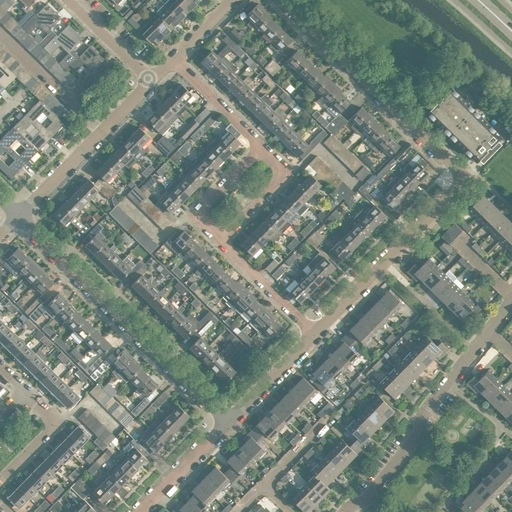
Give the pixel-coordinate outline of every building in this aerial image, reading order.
[(14,19),(17,23),(21,27),(34,14),(28,8),(35,0),(19,0),(24,4),(21,8),(26,13),(20,19),(18,17),(16,17),(14,19)] [(180,21),(187,13),(174,0),(167,8),(180,21)] [(187,13),(195,5),(189,0),(174,0),(187,13)] [(46,4),(35,15),(50,29),(61,18),(46,4)] [(247,24),(251,28),(255,25),(254,24),(265,13),(256,5),(245,16),(250,21),(247,24)] [(125,18),(132,11),(129,8),(122,15),(125,18)] [(167,8),(159,16),(172,29),(180,21),(167,8)] [(0,19),(0,22),(3,25),(11,17),(7,12),(0,19)] [(263,33),(274,22),(265,13),(254,24),(255,25),(263,33)] [(131,16),(128,19),(136,28),(139,25),(131,16)] [(164,37),(172,29),(159,16),(152,24),(164,37)] [(9,31),(17,23),(14,19),(11,17),(3,25),(9,31)] [(152,24),(149,21),(138,32),(149,43),(152,40),(157,44),(164,37),(152,24)] [(272,42),(283,31),(274,22),(263,33),(272,42)] [(9,31),(13,36),(22,27),(21,27),(17,23),(9,31)] [(68,53),(82,39),(68,25),(57,36),(55,35),(43,48),(47,52),(50,55),(60,45),(68,53)] [(18,40),(26,31),(22,27),(13,36),(18,40)] [(237,42),(242,37),(233,29),(228,33),(237,42)] [(43,48),(55,35),(51,30),(38,43),(39,44),(43,48)] [(18,40),(22,44),(30,35),(26,31),(18,40)] [(272,42),(281,51),(292,40),(283,31),(272,42)] [(22,44),(26,48),(34,40),(30,35),(22,44)] [(220,59),(231,48),(235,44),(226,35),(222,40),(227,45),(216,55),(211,51),(200,61),(209,70),(220,59)] [(30,52),(39,44),(38,43),(34,40),(26,48),(30,52)] [(246,51),(250,46),(246,42),(242,46),(246,51)] [(30,52),(35,56),(43,48),(39,44),(30,52)] [(235,53),(240,48),(235,44),(231,48),(235,53)] [(78,57),(77,56),(69,64),(76,71),(84,63),(93,71),(104,60),(89,46),(78,57)] [(250,55),(255,50),(250,46),(246,51),(250,55)] [(39,60),(47,52),(43,48),(35,56),(39,60)] [(286,61),(295,70),(306,59),(297,50),(286,61)] [(6,51),(0,57),(0,61),(3,64),(11,55),(6,51)] [(64,69),(69,64),(77,56),(73,51),(65,59),(60,64),(60,65),(64,69)] [(39,60),(43,65),(51,56),(50,55),(47,52),(39,60)] [(7,68),(15,60),(11,55),(3,64),(7,68)] [(47,69),(56,61),(51,56),(43,65),(47,69)] [(248,66),(253,61),(248,57),(244,62),(248,66)] [(214,75),(218,79),(232,65),(227,61),(224,64),(220,59),(209,70),(210,71),(209,73),(213,76),(214,75)] [(268,72),(276,63),(272,59),(263,68),(268,72)] [(314,68),(306,59),(295,70),(304,78),(314,68)] [(19,64),(15,60),(7,68),(11,72),(19,64)] [(0,83),(4,88),(15,77),(7,68),(0,61),(0,83)] [(60,65),(60,64),(56,61),(47,69),(52,73),(60,65)] [(253,70),(257,66),(253,61),(248,66),(253,70)] [(272,76),(281,67),(276,63),(268,72),(272,76)] [(11,72),(15,76),(24,68),(19,64),(11,72)] [(218,79),(227,87),(238,77),(233,72),(237,69),(232,64),(232,65),(218,79)] [(56,77),(64,69),(60,65),(52,73),(56,77)] [(28,72),(24,68),(15,76),(20,81),(28,72)] [(304,87),(308,91),(323,76),(314,68),(304,78),(308,83),(304,87)] [(56,77),(60,82),(69,73),(64,69),(56,77)] [(32,76),(28,72),(20,81),(24,85),(32,76)] [(86,90),(99,77),(94,72),(81,85),(82,86),(86,90)] [(60,82),(65,86),(73,77),(69,73),(60,82)] [(266,83),(270,79),(266,74),(261,79),(266,83)] [(28,89),(37,81),(32,76),(24,85),(28,89)] [(242,81),(238,77),(227,87),(236,96),(251,81),(247,76),(242,81)] [(327,80),(323,76),(308,91),(312,95),(316,91),(321,96),(334,83),(329,79),(328,79),(327,80)] [(69,90),(77,81),(73,77),(65,86),(69,90)] [(270,87),(275,83),(270,79),(266,83),(270,87)] [(285,89),(289,84),(285,80),(280,84),(285,89)] [(41,85),(37,81),(28,89),(32,93),(41,85)] [(69,90),(73,94),(82,86),(81,85),(77,81),(69,90)] [(236,96),(245,105),(255,94),(251,89),(255,85),(251,81),(236,96)] [(322,105),(326,109),(341,94),(337,90),(338,89),(338,88),(334,83),(321,96),(326,100),(322,105)] [(181,84),(172,93),(188,108),(191,105),(186,100),(192,95),(181,84)] [(32,93),(37,97),(45,89),(41,85),(32,93)] [(73,94),(77,98),(86,90),(82,86),(73,94)] [(49,93),(45,89),(37,97),(41,102),(49,93)] [(486,151),(491,156),(501,145),(497,140),(500,136),(452,89),(441,100),(438,103),(427,114),(475,162),(486,151)] [(283,100),(288,96),(284,92),(279,96),(283,100)] [(41,102),(45,106),(54,97),(49,93),(41,102)] [(172,93),(164,102),(178,116),(186,107),(187,109),(188,108),(172,93)] [(298,102),(303,97),(298,93),(294,97),(298,102)] [(260,98),(255,94),(245,105),(253,113),(268,98),(264,94),(260,98)] [(335,109),(339,113),(324,127),(329,132),(343,117),(339,113),(350,102),(341,94),(326,109),(330,113),(335,109)] [(288,105),(292,100),(288,96),(283,100),(288,105)] [(58,102),(54,97),(45,106),(50,110),(58,102)] [(302,106),(307,101),(303,97),(298,102),(302,106)] [(253,113),(262,122),(273,111),(268,107),(273,102),(268,98),(253,113)] [(24,115),(36,128),(40,124),(53,135),(64,124),(58,119),(39,100),(24,115)] [(62,106),(58,102),(50,110),(54,114),(62,106)] [(164,102),(155,111),(170,126),(169,125),(178,116),(164,102)] [(58,118),(66,110),(62,106),(54,114),(58,118)] [(355,123),(350,127),(354,131),(369,116),(360,107),(350,118),(355,123)] [(198,124),(210,112),(205,108),(194,119),(198,124)] [(301,118),(306,113),(301,109),(297,113),(301,118)] [(274,110),(273,111),(262,122),(271,131),(285,116),(286,115),(282,111),(278,114),(274,110)] [(316,119),(320,114),(316,110),(311,115),(316,119)] [(170,126),(155,111),(146,120),(161,135),(170,126)] [(305,122),(310,117),(306,113),(301,118),(305,122)] [(207,128),(216,118),(212,114),(203,124),(207,128)] [(12,127),(37,151),(53,135),(40,124),(36,128),(24,115),(12,127)] [(280,139),(291,128),(294,125),(285,116),(271,131),(280,139)] [(378,125),(369,116),(354,131),(359,135),(363,131),(368,135),(378,125)] [(333,136),(335,134),(347,121),(343,117),(329,132),(331,134),(333,136)] [(192,130),(196,126),(198,124),(194,119),(192,121),(188,126),(192,130)] [(387,133),(378,125),(368,135),(373,141),(368,145),(372,149),(387,133)] [(188,134),(192,130),(188,126),(183,130),(188,134)] [(37,151),(12,127),(0,139),(0,144),(10,155),(14,151),(26,163),(37,151)] [(139,127),(130,136),(141,147),(150,138),(139,127)] [(199,137),(203,132),(198,128),(194,132),(199,137)] [(289,148),(299,137),(304,133),(300,129),(296,134),(291,128),(280,139),(279,141),(284,146),(285,144),(289,148)] [(314,147),(327,134),(322,130),(307,145),(299,137),(289,148),(292,151),(291,153),(296,158),(297,156),(298,157),(299,155),(302,159),(314,147)] [(195,141),(199,137),(194,132),(190,137),(195,141)] [(229,132),(221,141),(232,151),(240,143),(229,132)] [(381,149),(385,153),(389,157),(399,147),(395,143),(396,142),(387,133),(372,149),(376,153),(381,149)] [(335,138),(333,136),(331,134),(323,143),(327,147),(335,138)] [(171,152),(175,147),(163,135),(159,140),(171,152)] [(130,136),(122,145),(132,155),(141,147),(130,136)] [(223,160),(232,151),(221,141),(220,141),(216,137),(207,145),(212,150),(223,160)] [(335,138),(327,147),(331,151),(339,142),(335,138)] [(167,156),(171,152),(159,140),(155,144),(167,156)] [(345,148),(348,146),(350,143),(346,140),(342,145),(343,146),(345,148)] [(331,151),(335,155),(343,146),(342,145),(339,142),(331,151)] [(398,161),(407,153),(412,147),(408,143),(393,157),(398,161)] [(0,168),(10,178),(26,163),(14,151),(10,155),(0,144),(0,168)] [(124,164),(132,155),(122,145),(113,154),(124,164)] [(182,154),(186,150),(181,146),(177,150),(182,154)] [(343,146),(335,155),(339,159),(347,150),(345,148),(343,146)] [(177,159),(182,154),(177,150),(173,154),(177,159)] [(199,154),(214,169),(223,160),(212,150),(207,154),(203,150),(199,154)] [(347,150),(339,159),(343,163),(351,154),(347,150)] [(113,154),(104,163),(115,173),(124,164),(113,154)] [(206,178),(214,169),(199,154),(195,158),(197,161),(193,165),(206,178)] [(343,163),(347,167),(356,158),(351,154),(343,163)] [(308,164),(311,167),(313,169),(315,171),(323,163),(316,156),(308,164)] [(388,171),(393,167),(398,161),(393,157),(384,167),(388,171)] [(356,158),(347,167),(351,171),(360,162),(356,158)] [(427,164),(421,158),(412,167),(407,163),(402,168),(407,172),(418,183),(422,178),(424,179),(428,175),(427,173),(423,168),(427,164)] [(355,175),(363,167),(364,166),(360,162),(351,171),(355,175)] [(112,195),(116,190),(107,181),(111,177),(116,181),(119,177),(115,173),(104,163),(101,166),(100,164),(94,170),(96,171),(95,171),(101,177),(98,181),(112,195)] [(164,172),(169,168),(164,163),(160,168),(164,172)] [(318,174),(319,176),(328,167),(323,163),(315,171),(318,174)] [(150,173),(154,169),(150,164),(146,168),(150,173)] [(197,187),(206,178),(193,165),(188,170),(187,168),(182,172),(197,187)] [(328,167),(319,176),(324,180),(332,171),(328,167)] [(355,175),(361,180),(369,172),(363,167),(355,175)] [(384,175),(388,171),(384,167),(380,171),(384,175)] [(146,178),(150,173),(146,168),(141,173),(146,178)] [(160,176),(164,172),(160,168),(156,172),(160,176)] [(418,183),(407,172),(402,168),(399,171),(404,175),(398,181),(409,191),(411,190),(412,191),(416,187),(415,186),(418,183)] [(324,180),(325,181),(328,184),(336,175),(332,171),(324,180)] [(182,180),(178,185),(177,185),(188,196),(197,187),(182,172),(179,176),(182,180)] [(325,181),(324,180),(319,176),(318,174),(314,178),(310,174),(301,183),(312,194),(317,199),(320,196),(315,190),(325,181)] [(328,184),(333,189),(341,180),(336,175),(328,184)] [(98,190),(103,194),(108,199),(112,195),(98,181),(94,185),(88,179),(86,178),(81,183),(82,185),(79,188),(90,198),(94,203),(98,199),(94,195),(98,190)] [(333,189),(333,190),(337,193),(346,185),(341,180),(333,189)] [(131,189),(135,186),(136,185),(131,181),(127,185),(131,189)] [(180,204),(188,196),(177,185),(178,185),(173,181),(164,190),(166,191),(180,204)] [(366,181),(364,183),(362,185),(374,197),(378,202),(382,198),(392,208),(401,200),(386,186),(382,190),(386,193),(383,196),(375,188),(374,189),(366,181)] [(386,186),(401,200),(409,191),(398,181),(394,185),(390,181),(386,186)] [(301,183),(292,192),(303,203),(312,194),(301,183)] [(147,198),(152,193),(143,185),(138,189),(147,198)] [(337,193),(341,197),(350,189),(346,185),(337,193)] [(369,201),(374,197),(362,185),(358,189),(369,201)] [(132,200),(140,191),(135,186),(131,189),(126,195),(132,200)] [(90,198),(79,188),(71,197),(81,207),(90,198)] [(341,197),(342,198),(346,202),(349,198),(354,193),(350,189),(341,197)] [(338,203),(342,198),(341,197),(337,193),(333,190),(329,194),(338,203)] [(146,197),(140,191),(132,200),(138,206),(146,197)] [(180,204),(166,191),(153,204),(159,209),(163,213),(167,209),(171,213),(180,204)] [(292,192),(284,201),(295,211),(303,203),(292,192)] [(476,217),(490,202),(482,194),(468,208),(476,217)] [(71,197),(62,206),(73,216),(81,207),(71,197)] [(144,212),(153,204),(146,197),(138,206),(144,212)] [(350,207),(354,202),(349,198),(346,202),(345,202),(350,207)] [(299,216),(295,211),(284,201),(280,204),(279,203),(274,208),(275,210),(290,224),(299,216)] [(333,202),(326,209),(329,211),(336,205),(333,202)] [(485,225),(499,210),(490,202),(476,217),(485,225)] [(113,218),(121,209),(117,204),(108,213),(113,218)] [(153,204),(144,212),(150,218),(159,209),(153,204)] [(374,205),(366,214),(377,225),(380,221),(381,222),(382,222),(385,219),(385,217),(384,217),(385,216),(374,205)] [(64,225),(69,220),(79,229),(74,235),(78,239),(87,230),(83,226),(73,216),(62,206),(53,214),(64,225)] [(118,222),(126,213),(121,209),(113,218),(118,222)] [(165,215),(163,213),(159,209),(150,218),(156,224),(165,215)] [(266,218),(277,229),(282,233),(290,224),(275,210),(266,218)] [(335,219),(340,214),(335,210),(331,214),(335,219)] [(377,225),(366,214),(362,210),(353,219),(368,233),(377,225)] [(499,210),(485,225),(493,233),(507,219),(499,210)] [(321,220),(325,215),(321,211),(316,215),(321,220)] [(96,221),(100,217),(96,213),(91,217),(96,221)] [(122,227),(131,218),(126,213),(118,222),(122,227)] [(331,223),(335,219),(331,214),(327,219),(331,223)] [(171,221),(165,215),(156,224),(162,230),(171,221)] [(92,226),(96,221),(91,217),(87,221),(92,226)] [(127,231),(135,222),(131,218),(122,227),(127,231)] [(258,227),(269,238),(273,242),(282,233),(277,229),(266,218),(258,227)] [(348,232),(359,242),(368,233),(353,219),(345,228),(348,232)] [(511,223),(507,219),(493,233),(501,241),(511,229),(511,223)] [(312,229),(317,224),(312,220),(308,224),(312,229)] [(131,235),(140,227),(135,222),(127,231),(131,235)] [(103,228),(98,223),(82,239),(87,243),(83,247),(89,252),(91,251),(94,254),(104,243),(108,240),(99,231),(103,228)] [(318,233),(325,226),(322,223),(315,230),(318,233)] [(450,227),(459,236),(463,232),(454,223),(450,227)] [(308,233),(312,229),(308,224),(304,229),(308,233)] [(136,240),(144,231),(140,227),(131,235),(136,240)] [(258,227),(249,236),(260,247),(269,238),(258,227)] [(445,232),(454,241),(459,236),(450,227),(445,232)] [(511,245),(511,229),(501,241),(509,249),(511,245)] [(140,244),(149,236),(144,231),(136,240),(140,244)] [(177,255),(192,239),(183,231),(179,235),(176,231),(165,242),(177,255)] [(318,244),(323,240),(314,231),(310,236),(318,244)] [(124,241),(128,236),(124,232),(119,237),(124,241)] [(350,251),(359,242),(348,232),(340,240),(350,251)] [(450,245),(454,241),(445,232),(441,236),(450,245)] [(128,245),(132,241),(128,236),(124,241),(128,245)] [(149,236),(140,244),(145,249),(153,240),(149,236)] [(260,247),(249,236),(240,245),(251,256),(260,247)] [(314,249),(318,244),(310,236),(306,240),(314,249)] [(295,246),(299,242),(295,237),(290,242),(295,246)] [(201,248),(192,239),(177,255),(181,258),(185,254),(190,259),(201,248)] [(150,253),(152,251),(158,245),(153,240),(145,249),(150,253)] [(347,255),(350,251),(340,240),(329,252),(335,258),(337,256),(343,261),(348,256),(347,255)] [(291,251),(295,246),(290,242),(286,246),(291,251)] [(104,243),(94,254),(102,263),(113,252),(117,248),(113,245),(109,248),(104,243)] [(16,268),(26,257),(17,248),(7,259),(16,268)] [(210,257),(201,248),(190,259),(199,268),(210,257)] [(102,263),(111,271),(122,261),(113,252),(102,263)] [(310,261),(326,276),(335,267),(319,252),(310,261)] [(293,262),(297,257),(293,253),(289,257),(293,262)] [(278,264),(282,259),(278,255),(273,260),(278,264)] [(26,257),(16,268),(11,272),(16,277),(20,272),(25,276),(35,266),(35,265),(35,264),(35,263),(33,261),(32,260),(31,261),(26,257)] [(218,265),(210,257),(199,268),(195,272),(199,276),(203,272),(208,276),(218,265)] [(289,266),(293,262),(289,257),(284,261),(289,266)] [(120,280),(127,273),(131,277),(144,263),(140,259),(134,265),(127,258),(123,262),(122,261),(111,271),(120,280)] [(427,259),(420,266),(415,262),(406,271),(416,281),(419,278),(422,281),(436,267),(427,259)] [(269,273),(278,264),(273,260),(265,268),(269,273)] [(306,274),(317,285),(326,276),(310,261),(307,265),(310,270),(306,274)] [(131,285),(140,294),(154,278),(151,275),(147,280),(142,274),(148,268),(144,263),(131,277),(135,281),(131,285)] [(25,276),(33,285),(44,274),(40,270),(40,269),(40,268),(38,266),(37,265),(36,266),(35,266),(25,276)] [(175,274),(180,270),(175,265),(171,270),(175,274)] [(227,274),(218,265),(208,276),(217,285),(227,274)] [(276,279),(285,270),(280,266),(271,275),(276,279)] [(422,281),(430,289),(444,275),(436,267),(422,281)] [(165,277),(169,272),(165,268),(160,273),(165,277)] [(180,278),(184,274),(180,270),(175,274),(180,278)] [(44,274),(33,285),(30,288),(34,292),(37,289),(42,294),(53,283),(44,274)] [(236,282),(227,274),(217,285),(225,293),(236,283),(236,282)] [(308,294),(317,285),(306,274),(297,283),(308,294)] [(438,297),(452,283),(444,275),(430,289),(438,297)] [(154,278),(140,294),(143,297),(141,298),(146,303),(148,302),(149,302),(159,292),(154,286),(157,283),(153,280),(155,279),(154,278)] [(300,303),(308,294),(297,283),(297,284),(293,280),(285,289),(288,293),(284,297),(289,302),(292,302),(296,299),(300,303)] [(178,290),(182,286),(178,281),(174,286),(178,290)] [(236,282),(236,283),(225,293),(222,297),(226,302),(230,306),(245,291),(242,288),(243,287),(237,281),(236,282)] [(13,301),(18,296),(15,293),(21,286),(18,283),(7,295),(13,301)] [(193,291),(197,287),(193,283),(188,287),(193,291)] [(438,297),(446,305),(460,291),(452,283),(438,297)] [(187,290),(182,286),(178,290),(173,296),(176,299),(181,294),(182,294),(187,290)] [(149,302),(157,311),(168,300),(163,295),(167,291),(163,287),(159,292),(149,302)] [(197,296),(202,291),(197,287),(193,291),(197,296)] [(388,290),(381,297),(395,311),(402,304),(388,290)] [(243,311),(254,300),(255,298),(249,293),(248,294),(245,291),(230,306),(234,310),(235,309),(241,314),(243,311)] [(455,313),(468,299),(460,291),(446,305),(455,313)] [(56,313),(67,302),(58,294),(47,304),(53,310),(50,313),(54,316),(57,313),(56,313)] [(387,319),(395,311),(381,297),(373,305),(387,319)] [(28,316),(42,302),(37,298),(24,312),(28,316)] [(195,307),(200,303),(195,298),(191,303),(195,307)] [(461,320),(469,312),(474,316),(483,307),(478,302),(475,305),(468,299),(455,313),(461,320)] [(177,309),(168,300),(157,311),(160,314),(159,315),(164,321),(166,319),(166,320),(177,309)] [(210,309),(215,304),(210,300),(206,304),(210,309)] [(263,308),(254,300),(243,311),(252,319),(263,308)] [(9,309),(13,305),(9,301),(4,305),(9,309)] [(33,320),(46,306),(42,302),(28,316),(33,320)] [(56,313),(57,313),(65,322),(76,311),(67,302),(56,313)] [(215,313),(219,308),(215,304),(210,309),(215,313)] [(13,314),(17,309),(13,305),(9,309),(13,314)] [(177,309),(166,320),(175,328),(186,318),(185,317),(180,312),(184,309),(180,305),(177,309)] [(379,328),(387,319),(373,305),(365,314),(379,328)] [(271,317),(263,308),(252,319),(248,324),(251,327),(256,323),(261,328),(271,317)] [(71,333),(85,320),(76,311),(65,322),(62,325),(71,333)] [(184,337),(188,333),(192,337),(213,315),(209,311),(198,322),(190,313),(185,317),(186,318),(175,328),(184,337)] [(371,336),(379,328),(365,314),(357,322),(371,336)] [(213,315),(192,337),(196,341),(189,348),(198,356),(208,346),(200,337),(217,320),(213,315)] [(228,326),(233,321),(228,317),(224,322),(228,326)] [(271,317),(261,328),(256,332),(262,338),(269,336),(270,337),(270,336),(278,334),(277,329),(280,326),(271,317)] [(26,326),(30,322),(26,318),(22,322),(26,326)] [(85,320),(71,333),(69,336),(72,339),(78,334),(83,339),(93,328),(85,320)] [(232,330),(237,326),(233,321),(228,326),(232,330)] [(31,331),(35,327),(30,322),(26,326),(31,331)] [(345,334),(354,344),(359,339),(363,344),(371,336),(357,322),(345,334)] [(50,337),(54,333),(45,324),(41,328),(50,337)] [(8,328),(0,335),(0,341),(6,347),(17,336),(8,328)] [(93,328),(83,339),(92,348),(102,337),(93,328)] [(240,331),(237,334),(246,343),(250,339),(246,334),(244,335),(240,331)] [(230,341),(235,337),(230,332),(226,337),(230,341)] [(350,348),(354,344),(345,334),(335,344),(338,347),(336,349),(350,363),(358,355),(350,348)] [(44,344),(48,339),(44,335),(39,339),(44,344)] [(59,346),(63,341),(57,335),(53,339),(59,346)] [(6,347),(15,356),(25,345),(17,336),(6,347)] [(439,359),(444,353),(448,349),(439,340),(435,344),(427,336),(420,343),(434,357),(436,356),(439,359)] [(102,337),(92,348),(101,356),(111,346),(102,337)] [(234,346),(239,341),(235,337),(230,341),(234,346)] [(48,348),(52,344),(48,339),(44,344),(48,348)] [(255,352),(259,348),(250,339),(246,343),(255,352)] [(65,352),(70,348),(63,341),(59,346),(65,352)] [(248,359),(253,355),(241,343),(236,347),(248,359)] [(434,357),(420,343),(412,352),(426,366),(434,357)] [(23,364),(34,353),(25,345),(15,356),(23,364)] [(198,356),(207,365),(217,354),(208,346),(198,356)] [(336,349),(328,357),(342,371),(350,363),(336,349)] [(131,359),(127,356),(129,355),(124,350),(123,351),(122,350),(111,361),(117,366),(112,372),(115,375),(117,373),(131,359)] [(61,361),(65,356),(61,352),(57,356),(61,361)] [(77,363),(81,359),(74,352),(70,357),(77,363)] [(418,374),(426,366),(412,352),(404,360),(418,374)] [(32,373),(43,362),(34,353),(23,364),(32,373)] [(207,365),(216,374),(226,363),(217,354),(207,365)] [(66,365),(70,361),(65,356),(61,361),(66,365)] [(89,376),(103,362),(98,357),(89,367),(85,371),(89,376)] [(334,379),(342,371),(328,357),(320,366),(334,379)] [(85,371),(89,367),(81,359),(77,363),(85,371)] [(140,368),(131,359),(117,373),(126,382),(129,379),(140,368)] [(67,365),(76,371),(79,367),(71,360),(67,365)] [(225,383),(230,377),(234,382),(239,376),(230,366),(232,363),(229,360),(226,363),(216,374),(225,383)] [(418,374),(404,360),(396,368),(410,382),(418,374)] [(41,381),(51,370),(43,362),(32,373),(41,381)] [(317,379),(313,383),(322,392),(334,379),(320,366),(312,374),(317,379)] [(148,377),(140,368),(129,379),(138,387),(148,377)] [(402,390),(410,382),(396,368),(388,376),(402,390)] [(79,378),(83,373),(78,369),(74,373),(79,378)] [(41,381),(50,390),(60,379),(51,370),(41,381)] [(475,374),(466,383),(475,393),(478,390),(480,392),(494,378),(487,371),(479,378),(475,374)] [(83,382),(87,378),(83,373),(79,378),(83,382)] [(394,398),(402,390),(388,376),(380,384),(394,398)] [(148,377),(138,387),(135,391),(139,395),(142,391),(147,396),(157,385),(148,377)] [(303,377),(295,385),(309,399),(317,391),(303,377)] [(488,400),(502,386),(494,378),(480,392),(488,400)] [(58,398),(69,388),(60,379),(50,390),(58,398)] [(102,388),(98,383),(89,392),(94,397),(102,388)] [(111,397),(116,392),(107,383),(102,388),(106,392),(111,397)] [(295,385),(287,394),(301,408),(309,399),(295,385)] [(510,394),(502,386),(488,400),(496,408),(510,394)] [(69,388),(58,398),(67,407),(78,396),(69,388)] [(106,392),(102,388),(94,397),(98,401),(106,392)] [(118,390),(116,392),(111,397),(113,395),(119,401),(124,396),(118,390)] [(157,408),(169,396),(164,391),(152,403),(157,408)] [(111,397),(106,392),(98,401),(102,405),(111,397)] [(287,394),(279,402),(293,416),(301,408),(287,394)] [(496,408),(505,416),(511,408),(511,395),(510,394),(496,408)] [(379,396),(371,405),(385,419),(393,410),(379,396)] [(111,397),(102,405),(107,410),(115,401),(111,397)] [(135,416),(149,402),(145,397),(130,412),(135,416)] [(353,404),(348,400),(343,406),(347,410),(353,404)] [(115,401),(107,410),(112,414),(120,406),(115,401)] [(285,424),(293,416),(279,402),(271,410),(285,424)] [(151,414),(155,409),(151,405),(146,409),(151,414)] [(178,405),(169,414),(180,425),(189,416),(178,405)] [(377,427),(385,419),(371,405),(363,413),(377,427)] [(124,410),(120,406),(112,414),(116,419),(124,410)] [(78,417),(82,422),(91,413),(86,409),(78,417)] [(147,418),(151,414),(146,409),(142,414),(147,418)] [(124,410),(116,419),(121,423),(129,414),(124,410)] [(271,410),(262,418),(277,432),(285,424),(271,410)] [(89,429),(98,420),(91,413),(82,422),(89,429)] [(355,421),(369,435),(377,427),(363,413),(355,421)] [(129,414),(121,423),(125,427),(127,424),(133,419),(129,414)] [(169,414),(160,423),(171,434),(180,425),(169,414)] [(262,418),(256,425),(252,429),(261,438),(265,434),(270,439),(277,432),(262,418)] [(94,433),(102,424),(98,420),(89,429),(94,433)] [(348,429),(355,436),(351,441),(360,450),(370,440),(367,437),(369,435),(355,421),(348,429)] [(171,434),(160,423),(155,429),(151,425),(147,428),(152,432),(163,443),(166,439),(167,440),(172,435),(171,434)] [(98,437),(106,428),(102,424),(94,433),(98,437)] [(135,441),(139,436),(127,424),(125,427),(123,429),(133,439),(133,438),(135,441)] [(80,446),(89,438),(78,427),(70,436),(80,446)] [(102,441),(111,433),(106,428),(98,437),(102,441)] [(163,443),(152,432),(147,428),(144,431),(148,435),(143,441),(154,452),(163,443)] [(257,443),(261,438),(252,429),(242,439),(245,442),(243,444),(257,459),(265,451),(257,443)] [(107,445),(110,441),(115,437),(111,433),(102,441),(107,445)] [(80,446),(70,436),(61,444),(72,455),(80,446)] [(102,441),(98,437),(93,441),(102,450),(107,446),(107,445),(102,441)] [(127,458),(138,468),(146,459),(142,455),(146,451),(135,441),(133,438),(133,439),(120,451),(123,455),(127,458)] [(360,450),(351,441),(347,445),(342,440),(334,448),(348,462),(360,450)] [(72,455),(61,444),(52,453),(63,464),(72,455)] [(243,444),(234,452),(249,467),(257,459),(243,444)] [(109,457),(113,453),(108,448),(104,452),(109,457)] [(340,470),(348,462),(334,448),(326,456),(340,470)] [(93,459),(98,455),(93,450),(89,455),(93,459)] [(511,450),(503,459),(511,467),(511,450)] [(104,461),(109,457),(104,452),(100,457),(104,461)] [(237,479),(249,467),(234,452),(226,461),(231,465),(227,470),(237,479)] [(63,464),(52,453),(44,462),(54,472),(63,464)] [(89,463),(93,459),(89,455),(85,459),(89,463)] [(129,477),(138,468),(127,458),(123,455),(115,463),(129,477)] [(326,456),(318,465),(332,478),(340,470),(326,456)] [(511,467),(503,459),(496,466),(510,480),(511,478),(511,467)] [(91,475),(96,470),(100,466),(96,461),(87,470),(91,475)] [(54,472),(44,462),(35,470),(46,481),(54,472)] [(110,475),(120,486),(129,477),(115,463),(112,467),(115,470),(110,475)] [(325,486),(325,485),(332,478),(318,465),(311,472),(315,476),(325,486)] [(496,466),(488,474),(502,488),(510,480),(496,466)] [(207,475),(222,489),(230,481),(233,484),(237,479),(227,470),(223,474),(215,467),(207,475)] [(76,477),(81,472),(76,468),(72,472),(76,477)] [(46,481),(35,470),(26,479),(37,490),(46,481)] [(72,481),(76,477),(72,472),(68,477),(72,481)] [(494,496),(502,488),(488,474),(480,482),(494,496)] [(112,495),(120,486),(110,475),(101,484),(112,495)] [(207,475),(199,483),(214,497),(222,489),(207,475)] [(330,489),(325,485),(325,486),(315,476),(308,483),(322,497),(330,489)] [(26,479),(18,488),(28,498),(37,490),(26,479)] [(86,495),(90,491),(78,479),(74,483),(86,495)] [(480,482),(473,490),(487,504),(494,496),(480,482)] [(82,499),(86,495),(74,483),(70,487),(82,499)] [(207,504),(214,497),(199,483),(192,491),(194,494),(195,493),(207,504)] [(314,506),(322,497),(308,483),(300,492),(314,506)] [(103,504),(112,495),(101,484),(92,493),(103,504)] [(59,494),(63,489),(59,485),(55,490),(59,494)] [(28,498),(18,488),(9,496),(20,507),(28,498)] [(55,498),(59,494),(55,490),(50,494),(55,498)] [(479,511),(487,504),(473,490),(465,498),(479,511)] [(304,511),(307,511),(314,506),(300,492),(292,500),(304,511)] [(204,511),(210,507),(207,504),(195,493),(194,494),(187,501),(198,511),(204,511)] [(457,506),(460,509),(463,511),(478,511),(479,511),(465,498),(457,506)] [(42,511),(49,504),(45,500),(37,507),(42,511)] [(58,509),(62,505),(57,500),(53,504),(58,509)] [(78,511),(94,511),(95,511),(96,511),(85,501),(76,510),(78,511)] [(198,511),(187,501),(184,504),(182,502),(176,507),(172,511),(198,511)]
